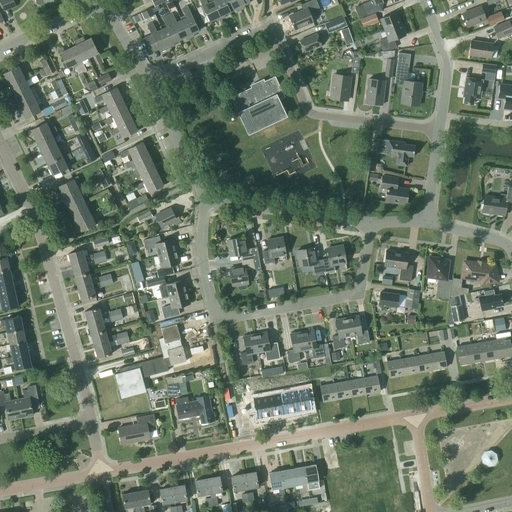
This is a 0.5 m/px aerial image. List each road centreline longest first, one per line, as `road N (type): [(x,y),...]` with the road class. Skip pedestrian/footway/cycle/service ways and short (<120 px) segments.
road 1 (residential): [(440,128),(321,115),(306,104),(267,18),(147,77)]
road 2 (residential): [(205,198),(201,251),(219,316),(352,295),(361,286),(372,224)]
road 3 (residential): [(103,471),(413,415)]
road 4 (residential): [(93,421),(44,246),(0,142)]
road 5 (residential): [(372,224),(205,198)]
road 6 (residential): [(205,198),(147,77)]
